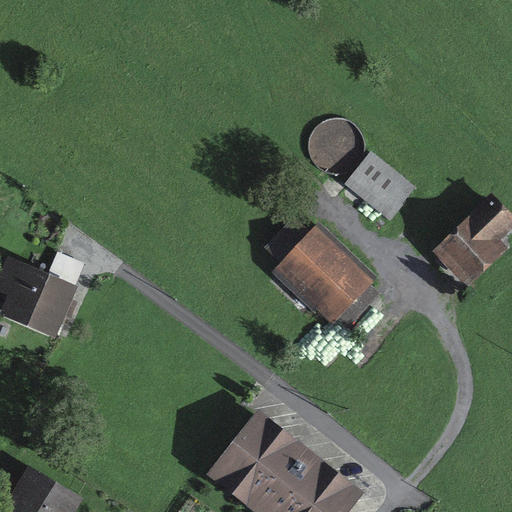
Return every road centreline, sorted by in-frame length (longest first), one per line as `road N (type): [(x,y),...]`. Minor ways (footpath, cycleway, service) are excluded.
road 1 (residential): [(385,511),(396,497),(389,474),(85,243)]
road 2 (track): [(396,497),(449,434),(462,408),(465,369),(428,291),(363,234)]
road 3 (track): [(383,0),(511,138)]
